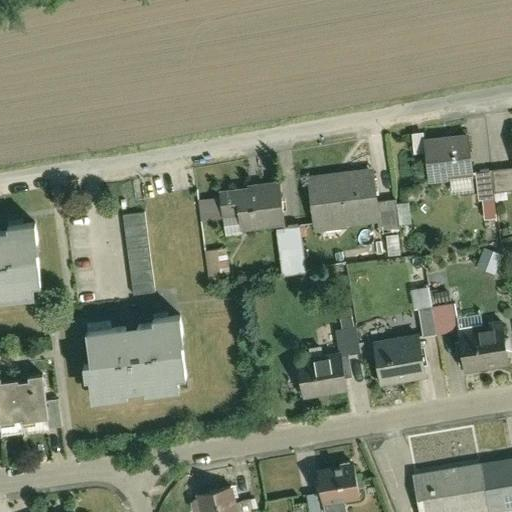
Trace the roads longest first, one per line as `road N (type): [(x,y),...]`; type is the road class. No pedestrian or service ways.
road 1 (residential): [(511,92),(0,186)]
road 2 (residential): [(127,469),(511,401)]
road 3 (residential): [(127,469),(0,483)]
